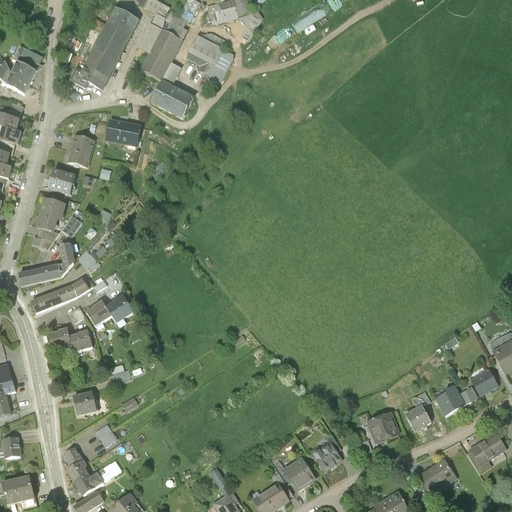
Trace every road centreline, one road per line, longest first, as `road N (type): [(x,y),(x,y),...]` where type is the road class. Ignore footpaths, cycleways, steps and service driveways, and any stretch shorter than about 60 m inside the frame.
road 1 (residential): [(2,290),(66,0)]
road 2 (track): [(145,105),(187,127),(239,72),(291,64),(381,6)]
road 3 (secondary): [(2,290),(30,341),(64,511)]
road 4 (residential): [(511,405),(328,495)]
